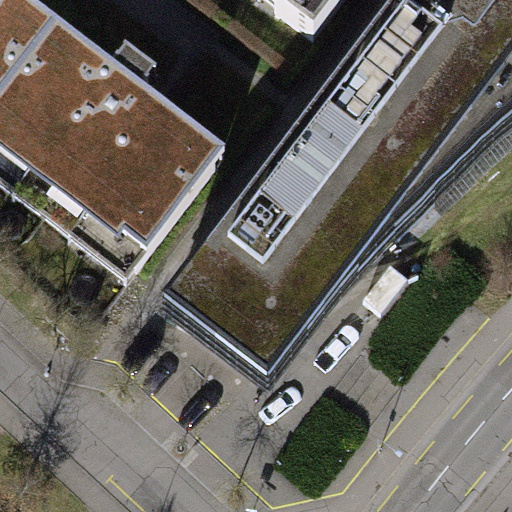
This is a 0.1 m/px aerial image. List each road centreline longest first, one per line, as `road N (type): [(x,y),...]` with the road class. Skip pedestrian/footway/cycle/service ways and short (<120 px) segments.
road 1 (residential): [(179,511),(0,362)]
road 2 (primary): [(511,391),(414,511)]
